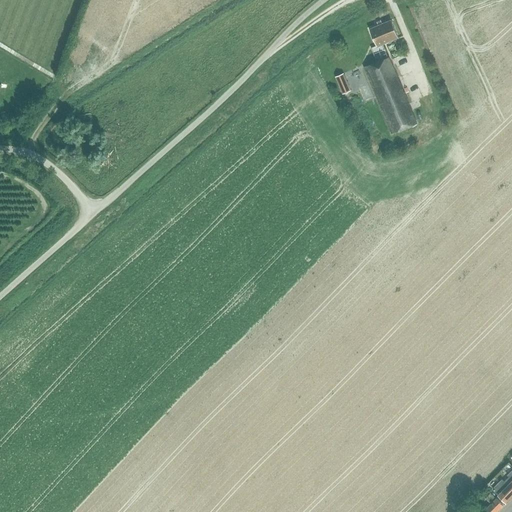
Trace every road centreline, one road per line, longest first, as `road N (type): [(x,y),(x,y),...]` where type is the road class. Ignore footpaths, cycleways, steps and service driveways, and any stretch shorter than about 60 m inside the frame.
road 1 (unclassified): [(90,214),(324,0)]
road 2 (unclassified): [(0,295),(90,214)]
